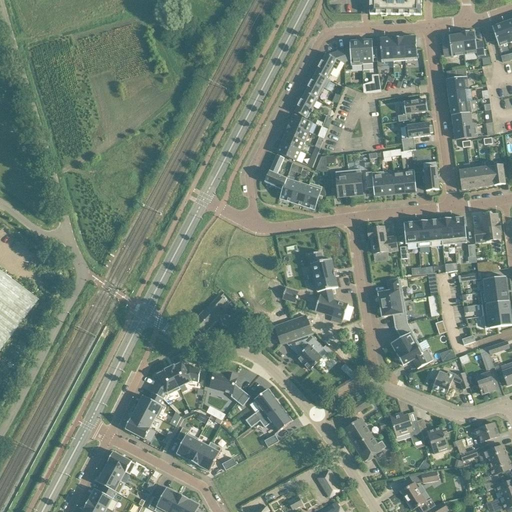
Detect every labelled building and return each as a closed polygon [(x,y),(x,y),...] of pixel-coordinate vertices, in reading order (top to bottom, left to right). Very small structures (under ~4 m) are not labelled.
[(369,0),(369,15),(421,16),(421,0),(369,0)] [(511,20),(503,23),(510,43),(511,42),(511,20)] [(510,43),(503,23),(492,27),(499,47),(510,43)] [(460,33),(461,35),(463,56),(477,54),(477,57),(485,56),(483,42),(476,43),(475,33),(471,34),(470,32),(460,33)] [(463,56),(461,35),(449,37),(450,43),(442,44),(443,55),(451,54),(452,57),(463,56)] [(404,38),(405,61),(417,61),(416,37),(404,38)] [(405,61),(404,38),(392,39),(393,62),(405,61)] [(393,62),(392,39),(380,40),(381,63),(393,62)] [(350,59),(351,66),(362,66),(361,42),(350,43),(350,48),(340,52),(343,61),(350,59)] [(361,42),(362,66),(363,66),(362,63),(373,63),(373,59),(377,58),(376,48),(372,48),(372,42),(361,42)] [(315,73),(330,82),(330,81),(328,80),(334,69),(336,70),(341,62),(325,54),(315,73)] [(448,93),(465,91),(468,90),(466,70),(455,71),(456,79),(446,80),(448,93)] [(326,90),(330,82),(315,73),(305,93),(317,100),(323,88),(326,90)] [(379,80),(372,82),(373,94),(381,93),(379,80)] [(465,91),(448,93),(449,104),(466,102),(465,91)] [(489,99),(488,91),(481,93),(483,100),(489,99)] [(294,113),(307,119),(317,100),(305,93),(294,113)] [(427,112),(426,100),(418,101),(418,99),(411,100),(411,102),(401,104),(403,116),(398,117),(399,122),(411,121),(410,115),(427,112)] [(453,116),(470,114),(472,114),(470,101),(466,102),(449,104),(451,117),(453,116)] [(486,135),(494,135),(493,104),(485,104),(486,135)] [(454,128),(471,125),(470,114),(453,116),(454,128)] [(289,125),(308,133),(312,123),(293,115),(289,125)] [(327,117),(323,127),(328,129),(332,119),(327,117)] [(414,139),(431,136),(430,133),(433,133),(432,126),(429,126),(429,124),(422,125),(421,123),(414,124),(414,126),(405,127),(406,139),(402,140),(403,146),(414,145),(414,139)] [(289,125),(285,134),(306,144),(307,143),(304,142),(308,133),(289,125)] [(475,125),(471,125),(454,128),(456,140),(477,137),(475,125)] [(306,144),(285,134),(281,144),(302,153),(306,144)] [(277,154),(296,162),(300,152),(302,153),(281,144),(277,154)] [(265,183),(282,191),(283,191),(287,179),(277,175),(284,159),(277,156),(265,183)] [(327,167),(325,157),(321,158),(316,170),(324,173),(326,173),(327,173),(327,167)] [(436,163),(423,164),(425,177),(423,177),(423,184),(425,184),(426,192),(439,191),(437,168),(436,168),(436,163)] [(298,166),(293,164),(289,172),(295,174),(298,166)] [(503,165),(492,167),(494,186),(505,185),(503,165)] [(483,188),(494,186),(492,167),(481,168),(483,188)] [(473,189),(483,188),(481,168),(470,170),(473,189)] [(348,171),(350,197),(363,195),(360,170),(348,171)] [(473,189),(470,170),(459,171),(462,191),(473,189)] [(350,197),(348,171),(335,173),(338,198),(350,197)] [(374,197),(385,196),(383,172),(372,174),(373,180),(373,188),(374,197)] [(383,172),(385,196),(396,195),(393,174),(384,175),(384,172),(383,172)] [(414,172),(404,173),(406,194),(416,193),(414,172)] [(406,194),(404,173),(393,174),(396,195),(406,194)] [(291,204),(298,183),(287,179),(283,191),(282,191),(279,200),(291,204)] [(298,183),(291,204),(303,207),(310,184),(309,186),(298,183)] [(310,184),(303,207),(315,211),(317,204),(320,205),(323,197),(325,198),(324,188),(322,188),(310,184)] [(484,229),(474,230),(476,243),(500,240),(499,233),(501,232),(499,223),(498,223),(497,216),(483,218),(484,229)] [(464,218),(452,219),(454,245),(467,244),(464,218)] [(440,220),(442,241),(441,241),(442,246),(454,245),(452,219),(451,219),(440,220)] [(440,220),(428,222),(430,242),(431,242),(441,241),(442,241),(440,220)] [(416,223),(418,244),(418,248),(431,247),(431,242),(430,242),(428,222),(427,222),(427,221),(416,222),(416,223)] [(418,244),(416,223),(404,224),(406,245),(418,244)] [(384,228),(370,230),(370,231),(368,231),(369,240),(371,240),(373,255),(397,251),(395,238),(386,239),(384,228)] [(332,290),(338,289),(338,288),(337,288),(335,278),(336,278),(335,277),(334,273),(334,271),(331,262),(332,261),(332,260),(323,262),(321,254),(321,253),(309,255),(309,257),(310,256),(312,265),(311,265),(311,266),(312,266),(318,292),(317,292),(318,293),(321,293),(322,297),(321,297),(320,297),(315,312),(316,313),(316,312),(333,317),(331,322),(341,325),(343,321),(348,305),(334,301),(332,290)] [(0,270),(0,351),(39,300),(0,270)] [(485,292),(507,290),(505,277),(483,280),(485,292)] [(378,293),(380,306),(404,302),(400,280),(387,282),(389,292),(378,293)] [(289,302),(292,290),(286,288),(282,300),(289,302)] [(509,302),(507,290),(485,292),(480,293),(482,305),(509,302)] [(219,296),(191,325),(202,335),(216,321),(211,317),(225,302),(219,296)] [(395,328),(408,324),(404,302),(380,306),(382,318),(393,316),(395,328)] [(510,314),(509,302),(482,305),(483,317),(510,314)] [(510,314),(483,317),(485,330),(511,326),(510,314)] [(306,317),(275,327),(281,345),(286,344),(288,343),(301,338),(310,335),(312,334),(310,328),(306,317)] [(440,334),(447,333),(445,321),(437,322),(440,334)] [(397,355),(418,343),(408,324),(395,328),(401,339),(391,344),(397,355)] [(324,349),(310,335),(301,338),(302,339),(309,346),(297,358),(310,371),(322,359),(318,355),(324,349)] [(473,336),(462,340),(464,346),(475,342),(473,336)] [(301,338),(288,343),(293,348),(302,339),(301,338)] [(488,352),(490,356),(510,349),(507,342),(487,349),(488,352)] [(418,343),(397,355),(403,366),(413,361),(418,370),(433,361),(427,349),(423,352),(418,343)] [(443,361),(455,358),(453,350),(442,353),(443,361)] [(494,368),(490,356),(488,352),(481,354),(486,371),(494,368)] [(174,366),(170,368),(179,388),(180,388),(191,382),(191,381),(198,383),(201,369),(189,367),(185,369),(182,363),(174,367),(174,366)] [(511,363),(511,364),(511,365),(511,368),(502,372),(507,387),(511,384),(511,363)] [(345,365),(341,369),(352,380),(356,375),(345,365)] [(157,383),(151,393),(152,394),(163,399),(166,393),(168,396),(181,390),(180,388),(179,388),(170,368),(165,371),(158,375),(161,381),(157,383)] [(215,372),(210,388),(232,394),(231,398),(237,403),(245,393),(235,385),(237,378),(236,378),(237,376),(228,374),(227,375),(215,372)] [(433,388),(447,394),(453,381),(461,384),(463,391),(470,388),(464,374),(457,376),(448,372),(447,375),(439,372),(433,388)] [(475,378),(482,396),(496,391),(489,373),(475,378)] [(261,410),(246,421),(251,428),(260,422),(260,421),(280,406),(268,390),(254,401),(261,410)] [(245,393),(237,403),(243,407),(251,397),(245,393)] [(143,396),(137,407),(156,417),(156,418),(158,419),(164,408),(160,405),(163,399),(152,394),(149,400),(143,396)] [(371,405),(366,397),(347,409),(352,417),(371,405)] [(280,406),(260,421),(260,422),(265,428),(271,423),(278,433),(292,422),(280,406)] [(137,407),(131,419),(150,429),(156,418),(156,417),(137,407)] [(219,413),(216,418),(222,421),(224,416),(219,413)] [(398,415),(390,417),(396,438),(409,434),(412,443),(423,440),(417,422),(411,424),(408,415),(399,418),(398,415)] [(131,419),(125,430),(144,440),(145,440),(150,429),(131,419)] [(361,419),(360,420),(344,430),(354,446),(364,462),(366,461),(369,462),(373,459),(373,457),(381,451),(386,448),(382,442),(377,445),(371,435),(364,424),(361,419)] [(423,420),(417,422),(423,440),(429,438),(434,455),(449,450),(445,438),(448,437),(447,432),(443,433),(442,428),(427,433),(423,420)] [(380,423),(382,431),(389,429),(386,421),(380,423)] [(481,443),(499,437),(495,424),(473,432),(475,438),(479,436),(481,443)] [(183,442),(176,455),(187,460),(187,461),(198,441),(198,442),(199,439),(188,434),(189,432),(183,428),(177,439),(183,442)] [(275,435),(264,441),(268,448),(279,442),(275,435)] [(461,440),(455,442),(460,456),(466,454),(461,440)] [(198,441),(187,461),(199,466),(209,447),(208,447),(198,442),(198,441)] [(209,447),(199,466),(199,467),(210,472),(222,449),(210,443),(208,447),(209,447)] [(490,464),(508,458),(504,446),(478,455),(480,461),(488,458),(490,464)] [(475,451),(475,450),(466,454),(460,456),(462,462),(464,461),(466,461),(477,457),(475,451)] [(113,453),(107,464),(108,464),(108,463),(126,473),(125,473),(130,476),(136,465),(113,453)] [(486,477),(488,484),(498,481),(500,480),(498,475),(511,469),(508,458),(490,464),(492,469),(488,471),(490,476),(486,477)] [(233,459),(222,465),(226,471),(237,465),(233,459)] [(424,461),(419,469),(425,473),(430,466),(424,461)] [(108,464),(103,473),(121,482),(125,473),(126,473),(108,463),(108,464)] [(331,471),(317,480),(328,500),(343,492),(331,471)] [(437,472),(422,474),(424,484),(439,482),(437,472)] [(103,473),(98,483),(104,487),(115,493),(119,495),(125,484),(121,482),(103,473)] [(498,481),(488,484),(485,485),(487,492),(495,489),(497,493),(500,492),(502,498),(511,494),(511,481),(500,486),(498,481)] [(414,484),(401,492),(412,511),(426,502),(414,484)] [(90,500),(107,510),(113,499),(112,499),(115,493),(104,487),(101,493),(95,490),(90,500)] [(154,498),(148,509),(154,511),(168,511),(178,494),(167,489),(160,501),(154,498)] [(178,494),(168,511),(182,511),(189,500),(178,494)] [(511,494),(502,498),(491,502),(494,511),(506,511),(506,510),(511,507),(511,494)] [(299,497),(289,503),(293,510),(303,505),(299,497)] [(89,500),(84,510),(85,510),(88,511),(105,511),(107,510),(90,500),(89,500)] [(189,500),(182,511),(196,511),(200,506),(189,500)] [(322,511),(342,511),(337,503),(322,511)] [(443,503),(431,511),(445,511),(448,511),(443,503)]
